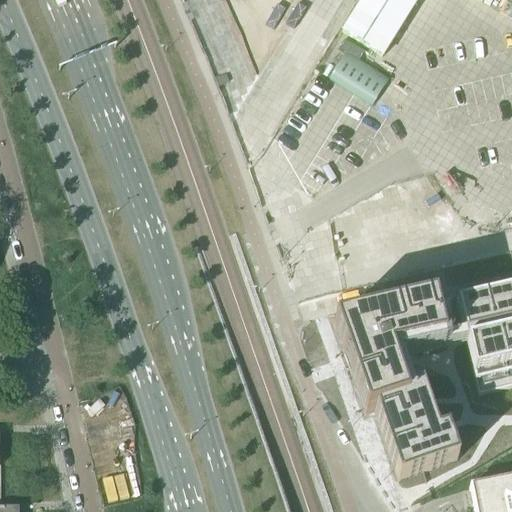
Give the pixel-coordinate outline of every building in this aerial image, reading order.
[(231,0),(255,51),(286,0),(231,0)] [(420,0),(361,0),(340,33),(383,60),(420,0)] [(511,0),(501,0),(500,5),(511,10),(511,0)] [(459,302),(455,303),(476,397),(511,388),(511,290),(510,291),(511,293),(487,298),(487,296),(482,297),(483,299),(459,305),(459,302)] [(353,320),(331,325),(342,356),(345,355),(351,372),(348,373),(364,419),(373,416),(397,484),(456,464),(455,459),(450,461),(444,444),(437,447),(436,441),(429,444),(412,397),(410,397),(394,353),(416,347),(417,350),(420,349),(420,347),(437,343),(438,345),(441,344),(432,302),(363,318),(365,325),(354,328),(353,320)] [(511,511),(511,479),(469,489),(468,489),(468,490),(467,490),(468,491),(470,502),(471,511),(511,511)]
